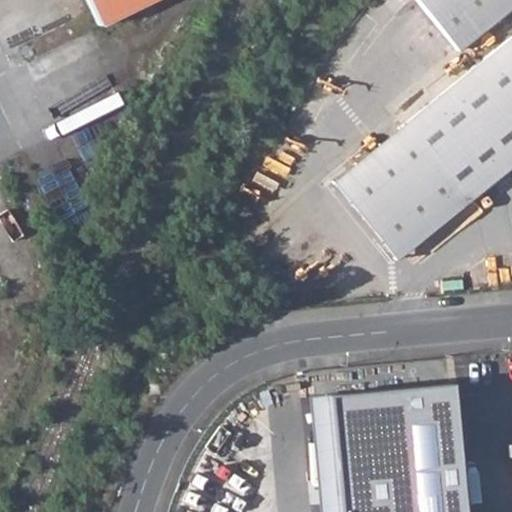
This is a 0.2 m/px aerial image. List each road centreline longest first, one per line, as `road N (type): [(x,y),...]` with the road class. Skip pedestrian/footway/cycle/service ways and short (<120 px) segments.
road 1 (residential): [(131,511),(166,428),(206,381),(248,354),(344,334),(511,322)]
road 2 (unknown): [(415,329),(420,296),(441,273),(511,257)]
